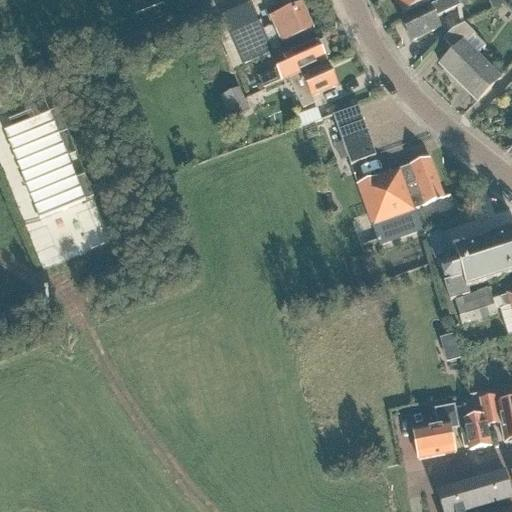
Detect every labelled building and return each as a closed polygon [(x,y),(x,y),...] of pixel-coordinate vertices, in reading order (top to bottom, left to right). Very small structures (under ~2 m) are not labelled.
[(396,0),(403,15),(430,3),(428,0),(396,0)] [(456,0),(445,0),(401,22),(411,43),(440,29),(435,19),(460,7),(456,0)] [(456,0),(459,6),(460,7),(460,8),(479,0),(456,0)] [(511,0),(487,0),(492,10),(511,0)] [(219,24),(214,26),(232,69),(243,64),(273,52),(257,14),(252,3),(223,16),(225,21),(219,24)] [(301,4),(272,17),(283,42),(312,29),(301,4)] [(454,52),(440,66),(477,102),(500,80),(477,57),(486,48),(474,36),(475,35),(464,25),(452,31),(443,41),(454,52)] [(289,79),(306,72),(305,68),(326,59),(324,55),(329,53),(324,40),(317,43),(316,42),(289,54),(292,63),(265,74),(266,76),(258,79),(264,90),(289,79)] [(133,48),(115,56),(118,64),(136,57),(133,48)] [(308,75),(306,72),(289,79),(301,108),(314,103),(311,96),(336,86),(329,67),(308,75)] [(240,87),(222,96),(232,118),(251,109),(240,87)] [(333,116),(337,129),(362,120),(358,108),(333,116)] [(50,109),(6,127),(42,214),(86,195),(50,109)] [(138,109),(125,116),(137,141),(150,134),(138,109)] [(366,132),(362,120),(337,129),(341,141),(366,132)] [(371,145),(366,132),(341,141),(342,143),(346,154),(371,145)] [(347,158),(346,154),(342,143),(335,146),(340,161),(347,158)] [(375,157),(371,145),(346,154),(347,158),(350,166),(375,157)] [(400,170),(415,211),(444,200),(429,159),(400,170)] [(423,231),(415,211),(400,170),(357,185),(379,247),(423,231)] [(450,302),(454,300),(469,296),(467,289),(511,274),(511,233),(450,253),(453,263),(446,265),(442,272),(445,279),(450,282),(444,284),(450,302)] [(447,246),(432,251),(435,259),(450,254),(447,246)] [(469,296),(454,300),(457,310),(447,313),(451,329),(497,315),(495,309),(503,307),(503,309),(511,307),(511,308),(511,294),(492,301),(489,289),(469,296)] [(454,336),(440,340),(444,352),(457,348),(454,336)] [(501,425),(505,445),(511,443),(511,401),(510,402),(509,395),(491,399),(494,412),(498,411),(501,425)] [(461,404),(455,405),(461,436),(466,434),(469,448),(470,452),(491,447),(487,428),(501,425),(498,411),(494,412),(491,399),(481,401),(484,416),(470,419),(469,415),(463,416),(461,404)] [(427,429),(412,431),(418,461),(432,459),(455,454),(450,431),(458,429),(454,406),(433,410),(437,427),(427,429)] [(466,434),(461,436),(464,449),(469,448),(466,434)] [(511,511),(511,503),(511,501),(511,500),(511,498),(505,473),(436,493),(442,511),(511,511)]
